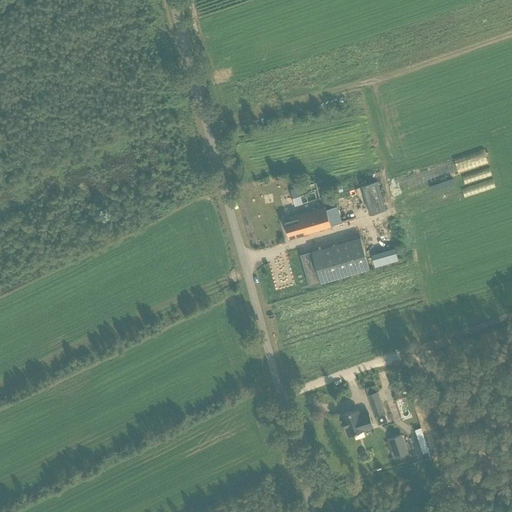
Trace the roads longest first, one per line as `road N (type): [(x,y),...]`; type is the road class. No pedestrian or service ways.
road 1 (unclassified): [(313,511),(171,0)]
road 2 (track): [(511,318),(279,391)]
